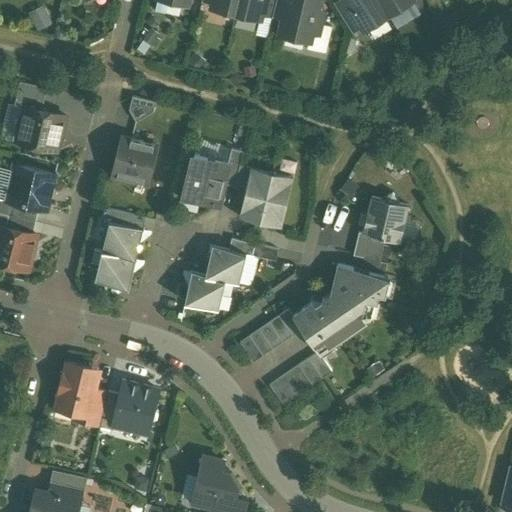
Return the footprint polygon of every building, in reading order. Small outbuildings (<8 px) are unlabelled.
[(239,0),(214,0),(214,4),(213,7),(236,13),(239,0)] [(239,0),(236,13),(259,19),(260,15),(263,0),(239,0)] [(276,0),(263,0),(260,15),(272,17),(273,14),(276,0)] [(288,0),(276,0),(273,14),(285,17),(288,0)] [(318,0),(288,0),(285,17),(281,32),(309,39),(311,31),(317,33),(322,15),(315,13),(318,0)] [(346,0),(336,0),(334,2),(351,29),(361,23),(346,0)] [(388,15),(379,0),(346,0),(361,23),(365,29),(388,15)] [(379,0),(388,15),(412,0),(379,0)] [(26,10),(36,29),(51,21),(41,2),(26,10)] [(47,87),(20,81),(14,104),(24,107),(24,106),(42,110),(47,87)] [(156,101),(133,96),(129,110),(136,122),(153,111),(156,101)] [(42,110),(24,106),(24,107),(16,141),(57,150),(66,115),(42,110)] [(157,145),(122,137),(113,175),(147,184),(157,145)] [(228,162),(223,183),(235,186),(240,164),(243,151),(232,148),(228,162)] [(228,162),(195,154),(190,173),(192,173),(189,184),(188,184),(184,199),(217,207),(223,183),(228,162)] [(252,167),(240,164),(235,186),(234,188),(246,190),(252,167)] [(55,175),(14,165),(6,200),(39,208),(47,210),(55,175)] [(272,172),(252,167),(246,190),(240,217),(260,222),(272,172)] [(293,177),(272,172),(260,222),(281,227),(293,177)] [(399,203),(392,192),(381,198),(372,196),(363,233),(385,239),(385,238),(400,242),(409,205),(399,203)] [(39,208),(6,200),(0,198),(0,213),(8,216),(36,222),(39,208)] [(146,217),(105,207),(102,219),(110,221),(143,229),(146,217)] [(8,216),(0,213),(0,225),(5,227),(8,216)] [(36,222),(8,216),(5,227),(33,234),(36,222)] [(143,229),(110,221),(103,251),(136,258),(141,235),(143,235),(145,229),(143,229)] [(5,227),(0,225),(0,262),(29,270),(37,235),(5,227)] [(385,239),(363,233),(359,232),(353,255),(364,258),(380,261),(385,239)] [(255,244),(232,238),(229,249),(246,254),(252,255),(255,244)] [(278,249),(255,244),(252,255),(254,256),(276,261),(278,249)] [(229,249),(211,245),(210,251),(212,252),(206,275),(225,280),(233,282),(239,283),(243,268),(246,254),(229,249)] [(103,251),(95,249),(92,263),(99,265),(103,251)] [(136,258),(103,251),(99,265),(96,280),(129,288),(134,264),(136,265),(138,259),(136,258)] [(252,255),(246,254),(243,268),(250,269),(254,256),(254,257),(254,256),(252,255)] [(380,261),(364,258),(361,269),(384,275),(387,263),(380,261)] [(361,269),(338,264),(331,291),(366,299),(377,302),(380,293),(385,295),(390,276),(384,275),(361,269)] [(206,275),(190,272),(189,277),(191,278),(185,302),(218,310),(222,294),(225,280),(206,275)] [(233,282),(225,280),(222,294),(230,296),(233,282)] [(366,299),(331,291),(331,293),(322,299),(314,297),(313,301),(293,315),(302,328),(318,351),(321,354),(368,322),(363,314),(366,299)] [(293,315),(289,308),(279,315),(293,335),(302,328),(293,315)] [(293,335),(279,315),(269,322),(283,341),(293,335)] [(283,341),(269,322),(259,328),(273,348),(283,341)] [(273,348),(259,328),(250,335),(263,355),(273,348)] [(263,355),(250,335),(240,342),(253,362),(263,355)] [(321,354),(318,351),(309,358),(322,378),(332,371),(321,354)] [(322,378),(309,358),(299,365),(312,384),(322,378)] [(100,369),(68,361),(65,371),(64,371),(58,394),(60,394),(56,408),(87,416),(88,416),(95,388),(100,369)] [(312,384),(299,365),(289,371),(303,391),(312,384)] [(303,391),(289,371),(279,378),(293,398),(303,391)] [(293,398),(279,378),(269,385),(283,404),(293,398)] [(159,389),(124,381),(120,394),(113,424),(114,425),(136,430),(139,419),(151,422),(157,419),(158,412),(155,406),(159,389)] [(108,392),(95,388),(88,416),(87,416),(85,423),(100,427),(100,426),(108,392)] [(120,394),(109,391),(108,392),(100,426),(113,430),(114,425),(113,424),(120,394)] [(229,470),(221,468),(223,460),(204,456),(193,502),(212,507),(233,511),(243,511),(247,499),(239,497),(241,489),(238,485),(236,486),(230,476),(232,474),(229,470)] [(511,466),(509,466),(501,501),(511,504),(511,466)] [(82,488),(51,481),(48,492),(79,500),(82,488)] [(48,492),(36,490),(30,511),(77,511),(80,500),(79,500),(48,492)]
